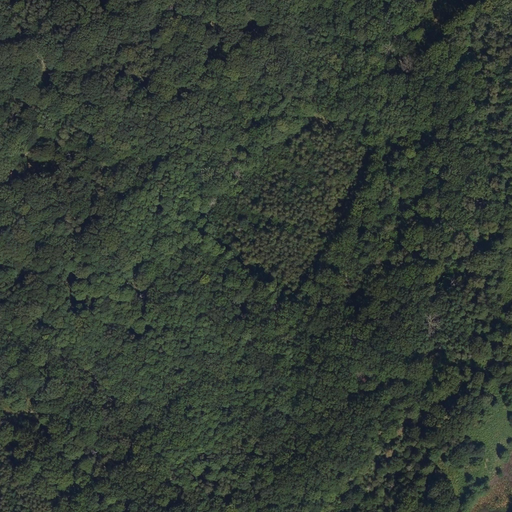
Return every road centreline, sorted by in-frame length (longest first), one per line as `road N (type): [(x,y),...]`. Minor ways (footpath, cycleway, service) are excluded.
road 1 (track): [(304,511),(305,436),(340,240),(405,73),(392,0)]
road 2 (track): [(506,0),(405,73)]
